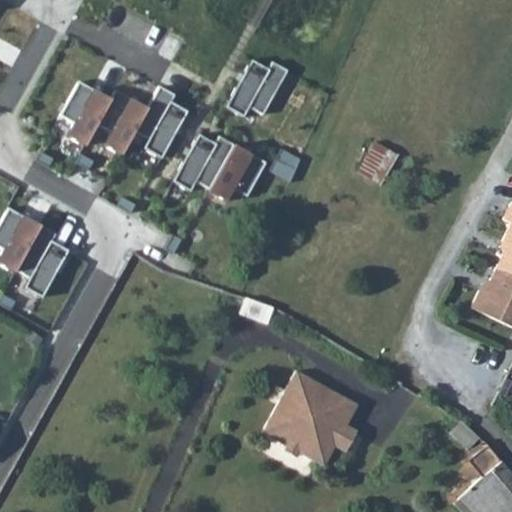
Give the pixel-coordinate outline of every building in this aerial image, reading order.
[(262,116),(286,71),(271,63),(267,69),(251,61),(224,108),(242,118),(247,108),(262,116)] [(96,125),(110,100),(78,83),(60,116),(73,124),(66,136),(84,147),(96,125)] [(160,159),(186,112),(170,103),(174,95),(159,87),(147,109),(134,132),(148,139),(142,149),(160,159)] [(134,132),(147,109),(115,91),(110,100),(96,125),(110,133),(103,146),(120,156),(134,132)] [(208,189),(233,145),(217,137),(214,144),(197,136),(171,182),(189,192),(194,182),(208,189)] [(376,140),(359,171),(382,183),(399,153),(376,140)] [(246,197),(265,163),(233,145),(208,189),(207,192),(225,202),(232,189),(246,197)] [(471,307),(511,326),(511,204),(505,219),(511,222),(511,224),(504,240),(507,247),(497,267),(487,286),(480,289),(471,307)] [(15,270),(40,226),(8,208),(0,223),(0,247),(4,250),(0,256),(0,265),(14,272),(15,270)] [(67,250),(51,241),(55,234),(40,226),(15,270),(29,277),(23,287),(41,298),(67,250)] [(272,307),(243,297),(238,314),(266,323),(272,307)] [(258,432),(283,446),(296,452),(320,466),(354,405),(292,371),(258,432)] [(296,452),(283,446),(280,449),(293,456),(296,452)] [(486,447),(472,459),(485,475),(500,462),(489,450),(486,447)] [(479,479),(458,499),(469,511),(511,511),(511,477),(500,462),(485,475),(479,479)]
